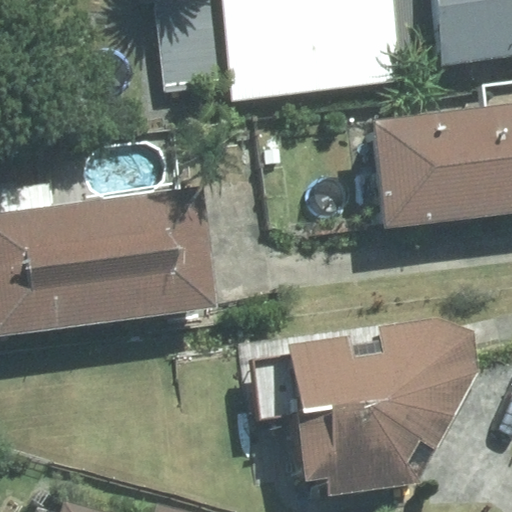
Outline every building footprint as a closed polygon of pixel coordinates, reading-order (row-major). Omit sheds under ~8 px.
[(182,0),(149,5),(160,95),(219,87),(221,105),(392,83),(389,55),(421,51),(414,0),(182,0)] [(511,0),(414,0),(421,51),(423,67),(511,56),(511,60),(511,0)] [(511,96),(345,119),(358,227),(511,207),(511,96)] [(0,329),(191,306),(175,186),(0,207),(0,329)] [(305,500),(399,487),(453,377),(448,334),(406,322),(350,329),(355,358),(324,361),(320,338),(261,347),(280,485),(303,482),(305,500)] [(128,511),(100,511),(51,499),(47,511),(165,511),(130,503),(128,511)]
